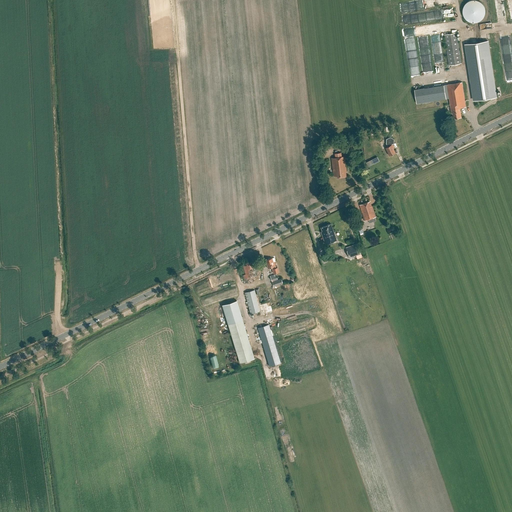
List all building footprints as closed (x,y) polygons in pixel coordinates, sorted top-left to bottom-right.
[(471,0),(469,1),(467,3),(466,4),(465,6),(464,7),(463,12),(464,14),(464,15),(465,17),(467,19),(470,21),(473,22),(475,22),(476,22),(478,22),(481,21),(482,20),(484,17),(485,16),(486,14),(486,12),(486,11),(486,9),(485,6),(483,3),(482,2),(480,1),(479,0),(477,0),(471,0)] [(457,33),(445,35),(449,65),(461,64),(457,33)] [(488,41),(466,44),(474,100),(496,97),(488,41)] [(466,107),(462,82),(414,90),(417,103),(449,98),(452,113),(453,113),(454,118),(462,117),(460,108),(466,107)] [(394,143),(394,139),(390,137),(386,139),(386,144),(388,147),(385,148),(389,156),(395,153),(393,148),(394,148),(392,144),(394,143)] [(331,158),(334,176),(337,176),(337,178),(346,177),(346,172),(347,172),(345,156),(331,158)] [(362,212),(364,221),(376,217),(372,206),(370,201),(359,205),(362,212)] [(324,238),(323,238),(325,243),(336,240),(331,224),(321,227),(322,231),(322,232),(324,238)] [(358,244),(346,248),(350,258),(361,254),(358,244)] [(274,261),(275,261),(274,258),(272,259),(272,258),(266,260),(268,268),(272,266),(274,273),(278,272),(277,268),(276,268),(274,261)] [(247,265),(243,266),(247,280),(259,277),(254,261),(246,263),(247,265)] [(273,287),(283,284),(281,279),(278,280),(276,274),(270,276),(273,287)] [(254,290),(245,292),(250,314),(260,311),(254,290)] [(238,363),(253,358),(237,300),(222,304),(238,363)] [(258,327),(268,366),(280,363),(270,324),(258,327)] [(218,368),(216,353),(209,354),(211,369),(218,368)]
